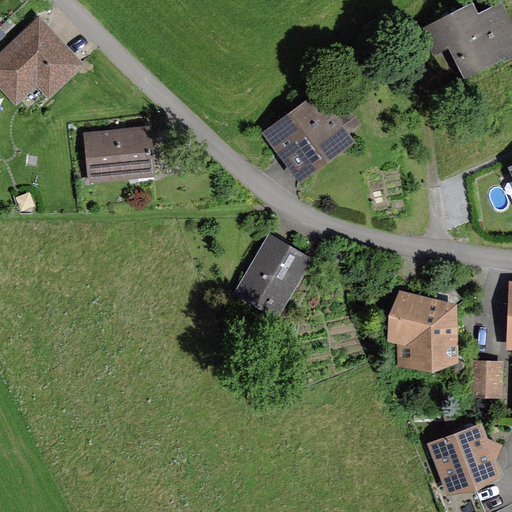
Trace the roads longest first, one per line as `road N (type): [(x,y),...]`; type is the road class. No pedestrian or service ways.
road 1 (residential): [(496,260),(327,227),(278,202),(216,149)]
road 2 (residential): [(53,0),(216,149)]
